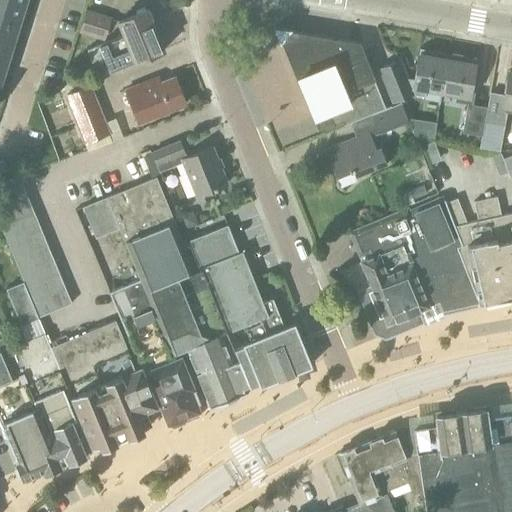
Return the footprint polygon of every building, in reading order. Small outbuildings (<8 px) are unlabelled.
[(7,0),(0,0),(0,19),(18,25),(24,5),(7,0)] [(86,8),(79,32),(105,40),(112,16),(86,8)] [(118,20),(125,36),(88,50),(98,76),(165,49),(148,8),(118,20)] [(0,19),(0,42),(12,46),(18,25),(0,19)] [(313,117),(317,126),(319,129),(323,131),(325,131),(327,130),(350,121),(350,122),(372,113),(386,107),(362,48),(360,42),(354,41),(289,30),(289,29),(276,27),(281,40),(282,40),(309,106),(312,105),(316,116),(313,117)] [(0,42),(0,64),(5,67),(12,46),(0,42)] [(404,58),(379,68),(393,104),(418,94),(425,95),(427,88),(442,90),(447,58),(448,52),(419,47),(414,78),(412,78),(404,58)] [(447,58),(442,90),(456,93),(455,101),(467,103),(462,132),(482,135),(486,117),(487,106),(473,104),(476,87),(471,86),(473,77),(475,63),(476,57),(448,52),(447,58)] [(511,107),(511,70),(509,70),(502,105),(511,107)] [(148,81),(126,90),(139,122),(186,103),(175,77),(150,87),(148,81)] [(84,144),(85,143),(88,150),(114,140),(91,83),(64,94),(84,144)] [(375,149),(370,136),(379,133),(380,135),(399,127),(400,128),(403,127),(399,116),(406,113),(401,102),(386,108),(386,107),(372,113),(350,122),(356,137),(329,148),(333,157),(329,158),(337,175),(360,166),(363,173),(387,164),(380,147),(375,149)] [(482,135),(480,145),(498,148),(503,120),(486,117),(482,135)] [(436,122),(408,118),(415,135),(434,138),(436,122)] [(187,156),(180,139),(151,151),(159,171),(184,161),(197,195),(227,183),(212,146),(187,156)] [(80,176),(87,196),(97,193),(89,172),(80,176)] [(38,317),(39,317),(72,303),(19,176),(0,183),(0,223),(23,281),(38,317)] [(157,176),(106,196),(119,228),(141,280),(174,361),(175,360),(172,354),(188,348),(211,404),(244,391),(242,387),(248,384),(249,386),(251,386),(239,359),(234,347),(227,331),(193,245),(186,248),(157,176)] [(456,242),(479,302),(481,302),(481,301),(511,294),(511,211),(501,214),(497,196),(474,201),(478,220),(467,222),(457,197),(446,202),(443,195),(440,197),(457,242),(456,242)] [(83,206),(96,238),(119,228),(106,196),(83,206)] [(443,310),(479,302),(456,242),(457,242),(440,197),(351,234),(371,284),(357,290),(365,311),(368,309),(377,331),(385,334),(443,310)] [(243,250),(240,251),(230,225),(192,240),(193,245),(227,331),(243,325),(249,341),(243,343),(243,344),(234,347),(239,359),(251,386),(259,382),(260,385),(311,365),(294,323),(284,327),(273,298),(263,301),(243,250)] [(342,230),(323,234),(326,251),(345,248),(342,230)] [(352,261),(335,268),(344,289),(360,283),(352,261)] [(138,356),(143,366),(146,371),(148,370),(169,421),(170,420),(174,422),(182,418),(184,415),(198,409),(190,388),(192,387),(181,358),(175,360),(174,361),(141,280),(111,292),(123,323),(137,357),(138,356)] [(23,281),(6,288),(22,325),(39,318),(39,317),(38,317),(23,281)] [(112,366),(132,358),(116,320),(51,347),(67,385),(69,390),(94,451),(102,448),(104,453),(119,446),(119,444),(126,441),(107,393),(103,391),(98,390),(94,381),(114,373),(112,366)] [(67,385),(51,347),(45,332),(14,345),(28,379),(26,380),(61,466),(62,465),(61,462),(68,459),(69,461),(86,455),(72,420),(76,419),(65,392),(69,390),(67,385)] [(0,347),(1,350),(0,350),(0,420),(24,478),(44,470),(45,473),(61,466),(40,414),(34,399),(26,380),(28,379),(14,345),(10,335),(0,339),(0,347)] [(146,371),(143,366),(136,369),(132,358),(112,366),(114,373),(94,381),(98,390),(103,391),(107,393),(126,441),(130,439),(131,441),(147,435),(145,431),(153,427),(146,410),(160,405),(146,371)] [(436,415),(437,424),(414,427),(420,466),(423,490),(426,511),(511,511),(511,413),(487,417),(486,408),(436,415)] [(415,468),(407,450),(403,451),(395,430),(359,444),(369,472),(373,470),(383,495),(388,494),(387,491),(388,489),(408,481),(413,494),(423,490),(420,466),(415,468)] [(395,511),(388,494),(383,495),(373,470),(369,472),(359,444),(339,452),(339,451),(335,453),(344,475),(348,473),(359,501),(345,507),(343,503),(334,507),(335,511),(395,511)]
